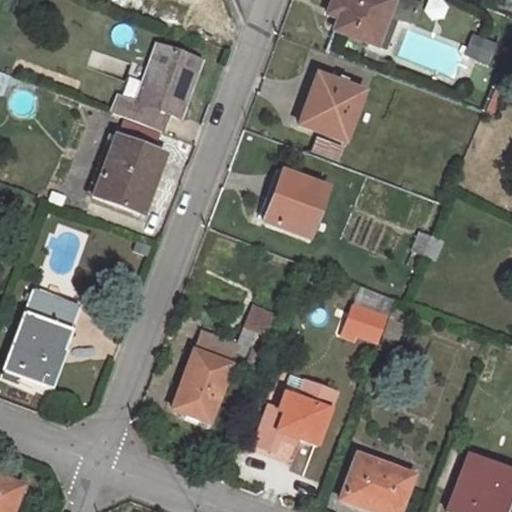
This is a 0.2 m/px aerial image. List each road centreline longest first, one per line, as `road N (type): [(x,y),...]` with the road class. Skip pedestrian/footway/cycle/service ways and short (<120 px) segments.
road 1 (residential): [(270,0),(100,463)]
road 2 (residential): [(229,511),(100,463)]
